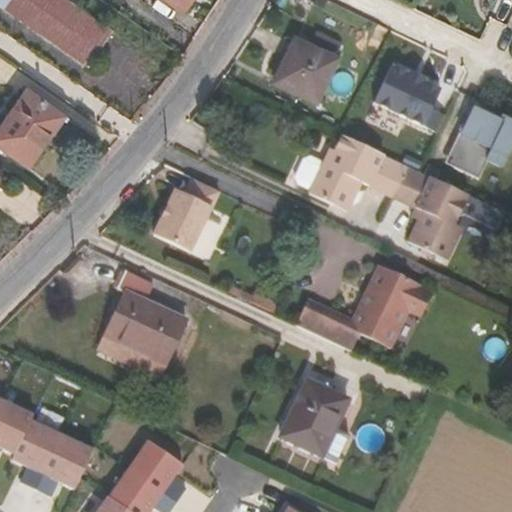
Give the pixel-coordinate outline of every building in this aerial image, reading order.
[(64,0),(0,0),(0,6),(85,66),(109,31),(64,0)] [(166,0),(182,10),(188,0),(166,0)] [(272,85),(315,105),(335,63),(294,42),(272,85)] [(389,66),(372,103),(435,133),(443,116),(429,109),(438,89),(421,82),(406,74),(389,66)] [(407,72),(406,74),(421,82),(423,79),(407,72)] [(22,88),(0,119),(0,150),(23,166),(59,114),(22,88)] [(471,107),(462,126),(466,128),(473,113),(495,124),(497,119),(471,107)] [(495,124),(473,113),(466,128),(462,126),(451,149),(459,153),(452,168),(477,179),(486,160),(500,167),(509,148),(511,149),(511,121),(499,116),(497,119),(495,124)] [(384,157),(341,137),(334,154),(329,151),(323,163),(311,157),(305,160),(297,178),(298,184),(311,190),(307,196),(330,207),(337,193),(352,200),(360,184),(420,213),(406,243),(428,253),(436,238),(448,245),(458,226),(453,224),(465,196),(384,157)] [(459,153),(451,149),(444,164),(452,168),(459,153)] [(174,192),(153,237),(189,255),(218,193),(191,180),(183,196),(174,192)] [(337,193),(330,207),(346,214),(352,200),(337,193)] [(436,238),(428,253),(442,259),(448,245),(436,238)] [(378,290),(387,271),(378,267),(370,286),(378,290)] [(418,318),(429,295),(417,289),(419,286),(387,271),(378,290),(370,286),(352,321),(305,299),(293,326),(339,347),(347,333),(356,337),(387,351),(406,312),(418,318)] [(160,372),(183,325),(143,305),(151,288),(123,276),(113,297),(120,302),(102,340),(141,360),(140,361),(160,372)] [(275,303),(252,293),(247,304),(269,315),(275,303)] [(339,347),(349,352),(356,337),(347,333),(339,347)] [(102,340),(93,358),(153,387),(160,372),(140,361),(141,360),(102,340)] [(333,430),(347,401),(306,382),(279,438),(336,465),(349,437),(333,430)] [(0,401),(0,451),(79,484),(97,441),(0,401)] [(145,436),(97,511),(152,511),(185,461),(145,436)]
